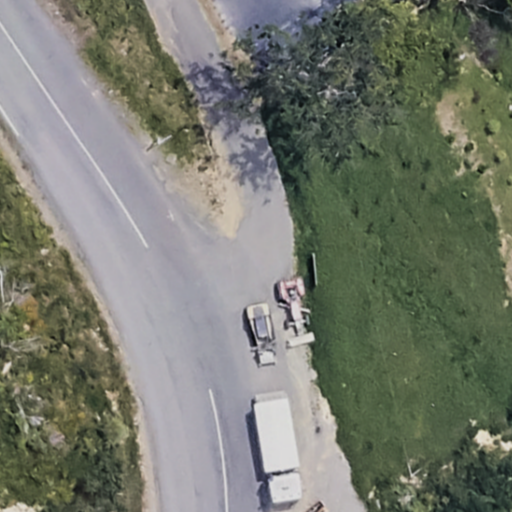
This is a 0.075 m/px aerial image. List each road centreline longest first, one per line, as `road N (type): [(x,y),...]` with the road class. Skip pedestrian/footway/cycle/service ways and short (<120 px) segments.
road 1 (residential): [(184,300),(250,245),(269,214),(267,174),(242,93),(192,0)]
road 2 (tertiary): [(184,300),(0,19)]
road 3 (tertiary): [(221,511),(209,379),(184,300)]
